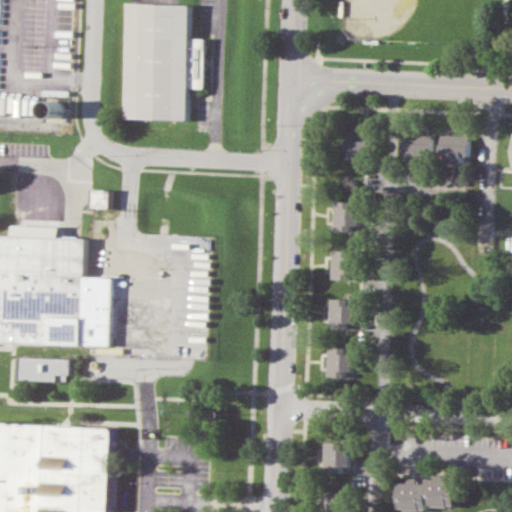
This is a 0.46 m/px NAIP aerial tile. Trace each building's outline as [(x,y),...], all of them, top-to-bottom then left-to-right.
[(124,118),(192,121),(193,89),(207,89),(209,37),(193,36),(194,5),(128,3),(124,118)] [(352,156),(373,157),(373,149),(380,150),(380,130),(348,130),(347,151),(352,151),(352,156)] [(405,130),(436,132),(435,153),(429,153),(429,160),(411,159),(411,153),(404,153),(405,130)] [(442,153),(443,133),(472,134),(471,154),(466,154),(465,162),(448,161),(448,154),(442,153)] [(94,207),(114,208),(115,189),(94,188),(94,207)] [(334,229),(335,199),(356,200),(355,206),(361,206),(360,224),(354,224),(354,229),(334,229)] [(0,339),(86,344),(90,238),(0,233),(0,339)] [(332,278),(333,248),(353,249),(353,256),(359,256),(359,272),(352,272),(351,279),(332,278)] [(330,326),(331,296),(352,297),(351,304),(358,304),(357,320),(350,319),(350,327),(330,326)] [(328,375),(329,345),(349,346),(349,352),(356,352),(355,370),(348,370),(348,376),(328,375)] [(23,378),(61,380),(61,373),(74,374),(75,359),(24,357),(23,378)] [(0,511),(0,421),(114,427),(109,511),(0,511)] [(324,469),(324,440),(346,441),(346,446),(353,447),(352,464),(344,464),(344,469),(324,469)] [(401,482),(412,482),(412,478),(421,478),(421,483),(429,483),(429,477),(439,477),(439,474),(449,474),(449,479),(460,479),(459,507),(431,506),(430,510),(400,509),(401,482)] [(320,511),(321,489),(344,490),(344,495),(351,496),(350,511),(320,511)]
